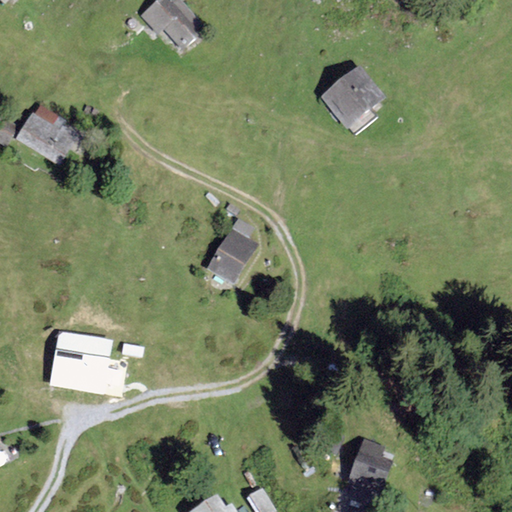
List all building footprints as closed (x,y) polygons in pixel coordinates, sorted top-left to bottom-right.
[(164,29),(183,50),(205,31),(179,1),(174,5),(169,0),(163,0),(144,17),(159,34),(164,29)] [(326,100),(348,128),(382,101),(360,73),(326,100)] [(34,120),(20,142),(59,165),(76,138),(71,135),(67,141),(34,120)] [(5,123),(0,132),(0,142),(7,146),(16,130),(5,123)] [(212,271),(234,284),(255,248),(246,243),(253,232),(240,224),(212,271)] [(58,339),(51,381),(95,389),(103,347),(58,339)] [(330,441),(326,452),(333,455),(337,443),(330,441)] [(351,483),(380,494),(391,466),(377,461),(381,450),(365,444),(351,483)] [(252,499),(260,511),(274,511),(263,493),(252,499)] [(203,511),(232,511),(231,510),(228,511),(223,511),(217,503),(203,511)]
